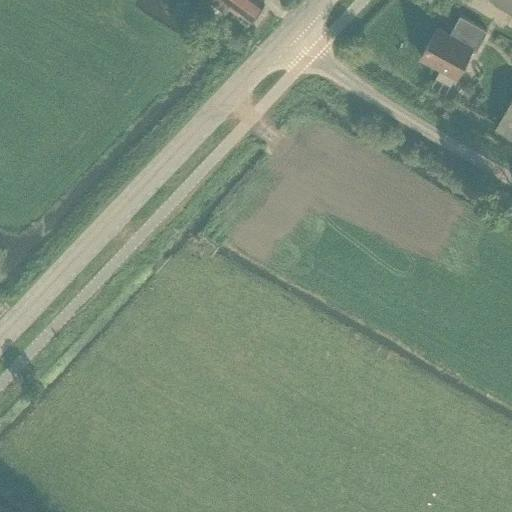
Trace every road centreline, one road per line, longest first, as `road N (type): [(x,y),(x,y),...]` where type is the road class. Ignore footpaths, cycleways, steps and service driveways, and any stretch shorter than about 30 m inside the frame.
road 1 (secondary): [(0,337),(281,45)]
road 2 (unclassified): [(511,195),(281,45)]
